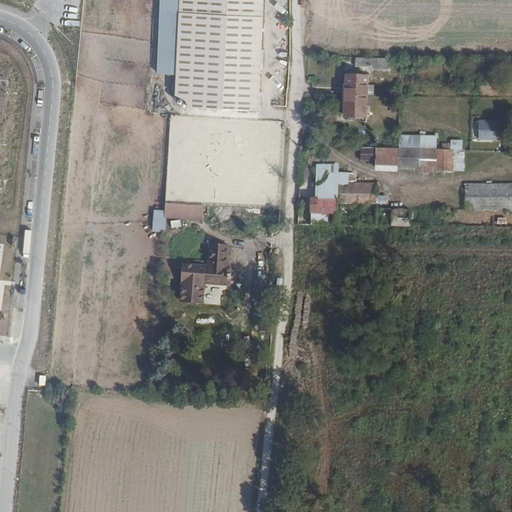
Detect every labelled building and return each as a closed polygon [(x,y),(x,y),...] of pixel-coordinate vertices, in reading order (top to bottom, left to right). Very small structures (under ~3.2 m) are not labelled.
[(263,0),(178,0),(174,106),(259,110),(263,0)] [(372,68),(390,69),(391,58),(362,57),(356,57),(356,64),(372,65),(372,68)] [(369,96),(370,77),(342,77),(341,95),(364,96),(369,96)] [(364,96),(341,95),(340,117),(369,117),(369,96),(364,96)] [(167,201),(276,207),(280,123),(171,118),(167,201)] [(477,141),(498,141),(499,121),(478,120),(477,141)] [(359,147),(359,159),(372,160),(373,147),(359,147)] [(441,149),(379,148),(379,166),(440,167),(441,149)] [(462,149),(445,149),(445,176),(461,176),(462,149)] [(339,196),(340,171),(323,170),(321,195),(339,196)] [(350,171),(340,171),(339,196),(338,228),(360,229),(393,229),(393,216),(375,215),(376,180),(350,180),(350,171)] [(511,187),(469,187),(468,212),(511,212),(511,187)] [(339,196),(321,195),(318,195),(317,212),(324,212),(335,212),(335,228),(338,228),(339,196)] [(164,233),(165,219),(202,221),(202,206),(164,204),(163,211),(152,210),(151,233),(164,233)] [(301,211),(300,228),(311,228),(312,211),(301,211)] [(324,212),(317,212),(312,211),(311,228),(324,228),(324,212)] [(209,247),(208,265),(208,269),(205,269),(205,284),(220,285),(220,288),(228,288),(228,282),(230,282),(230,277),(228,277),(229,270),(225,270),(226,248),(209,247)] [(0,334),(9,334),(9,325),(0,324),(0,334)]
